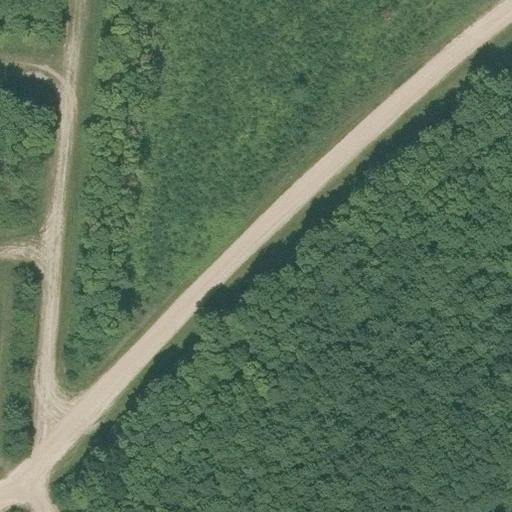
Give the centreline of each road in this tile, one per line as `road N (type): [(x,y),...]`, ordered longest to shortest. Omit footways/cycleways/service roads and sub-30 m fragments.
road 1 (track): [(0,491),(439,52),(511,16)]
road 2 (unknown): [(51,259),(77,0)]
road 3 (unknown): [(44,511),(33,460),(51,259)]
